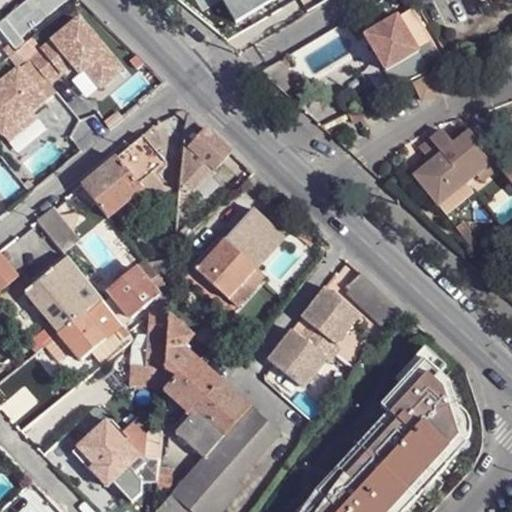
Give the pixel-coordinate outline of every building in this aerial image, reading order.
[(411,12),(364,39),(394,92),(420,80),(431,75),(440,70),(446,68),(433,46),(411,12)] [(81,18),(32,59),(51,82),(74,62),(81,72),(87,67),(102,85),(123,68),(81,18)] [(21,68),(32,59),(22,47),(11,56),(21,68)] [(21,68),(0,85),(0,127),(5,134),(34,111),(59,91),(51,82),(32,59),(21,68)] [(267,73),(291,95),(304,80),(284,62),(267,73)] [(431,75),(420,80),(428,98),(448,89),(440,70),(431,75)] [(34,111),(5,134),(11,141),(39,117),(34,111)] [(219,167),(234,150),(209,126),(193,143),(219,167)] [(150,127),(145,131),(160,149),(164,146),(150,127)] [(156,170),(169,160),(160,149),(145,131),(120,153),(122,155),(144,181),(156,170)] [(417,166),(422,172),(416,176),(439,204),(477,176),(495,162),(490,156),(471,133),(463,139),(459,133),(450,141),(443,132),(421,150),(427,159),(417,166)] [(219,167),(193,143),(187,148),(214,173),(219,167)] [(187,148),(186,147),(185,169),(183,182),(183,190),(192,185),(215,175),(214,173),(187,148)] [(511,154),(508,157),(501,148),(490,156),(495,162),(501,169),(511,182),(511,154)] [(132,198),(147,186),(144,181),(122,155),(87,184),(112,215),(132,198)] [(477,176),(482,183),(501,169),(495,162),(477,176)] [(183,182),(185,169),(174,168),(173,181),(183,182)] [(147,186),(155,196),(168,185),(156,170),(144,181),(147,186)] [(155,196),(147,186),(132,198),(140,208),(155,196)] [(57,205),(39,219),(68,253),(84,239),(57,205)] [(287,237),(255,209),(227,239),(231,244),(220,257),(214,253),(199,269),(230,299),(261,266),(287,237)] [(458,227),(466,237),(472,233),(464,223),(458,227)] [(227,239),(214,253),(220,257),(231,244),(227,239)] [(0,254),(0,292),(11,307),(30,292),(28,289),(0,254)] [(103,297),(70,256),(28,289),(30,292),(48,314),(53,320),(62,332),(87,310),(103,297)] [(175,293),(178,256),(150,263),(171,287),(175,293)] [(148,261),(141,268),(163,294),(171,287),(150,263),(148,261)] [(238,306),(268,274),(261,266),(230,299),(238,306)] [(135,317),(163,294),(141,268),(113,291),(135,317)] [(386,326),(400,305),(365,274),(352,285),(348,287),(353,291),(350,294),(386,326)] [(326,288),(303,319),(310,325),(338,347),(362,316),(326,288)] [(30,292),(11,307),(29,328),(48,314),(30,292)] [(103,297),(87,310),(104,332),(113,325),(125,338),(132,332),(131,330),(103,297)] [(68,340),(85,359),(93,352),(109,337),(104,332),(87,310),(62,332),(68,340)] [(208,457),(253,406),(186,346),(197,333),(173,314),(173,316),(168,368),(177,376),(167,386),(194,411),(178,431),(208,457)] [(173,316),(155,315),(153,337),(150,366),(135,365),(134,384),(167,386),(168,376),(168,368),(173,316)] [(54,338),(62,332),(53,320),(44,326),(45,330),(54,338)] [(93,352),(103,363),(128,343),(125,338),(113,325),(104,332),(109,337),(93,352)] [(310,325),(300,337),(329,359),(332,362),(341,350),(338,347),(310,325)] [(45,345),(54,338),(45,330),(38,336),(45,345)] [(300,337),(293,331),(269,362),(304,390),(329,359),(300,337)] [(62,332),(54,338),(60,345),(68,340),(62,332)] [(128,343),(135,337),(132,332),(125,338),(128,343)] [(150,366),(153,337),(143,336),(137,348),(135,365),(150,366)] [(392,511),(412,491),(433,468),(435,470),(455,448),(453,446),(468,429),(452,382),(426,359),(383,406),(391,413),(382,423),(386,426),(345,470),(343,468),(322,492),(328,497),(314,511),(392,511)] [(170,496),(157,511),(223,511),(244,489),(239,483),(283,433),(253,406),(208,457),(170,496)] [(110,417),(82,443),(98,462),(94,467),(96,469),(110,483),(116,477),(133,463),(143,453),(110,417)] [(82,443),(73,450),(93,473),(96,469),(94,467),(98,462),(82,443)] [(407,511),(441,475),(461,453),(455,448),(435,470),(433,468),(412,491),(392,511),(407,511)] [(133,463),(116,477),(135,500),(146,489),(146,477),(133,463)] [(173,464),(162,463),(158,496),(170,496),(173,464)]
